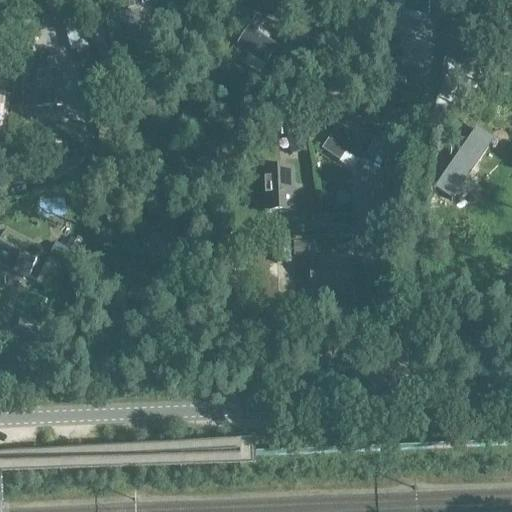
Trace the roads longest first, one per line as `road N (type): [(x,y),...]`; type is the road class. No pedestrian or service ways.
road 1 (unclassified): [(0,418),(511,397)]
road 2 (residential): [(0,42),(116,0)]
